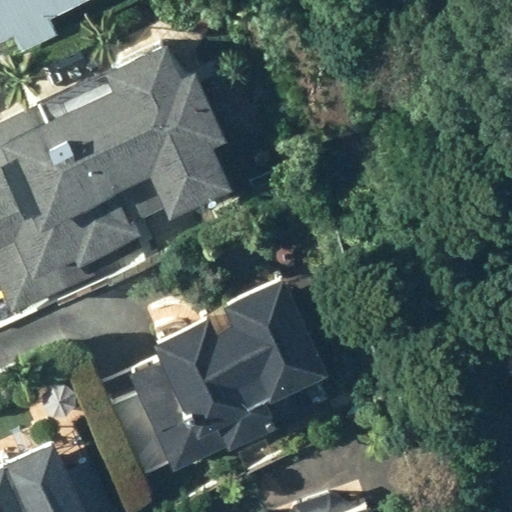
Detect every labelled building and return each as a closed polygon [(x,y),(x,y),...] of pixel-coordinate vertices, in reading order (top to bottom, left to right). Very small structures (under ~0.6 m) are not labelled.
[(0,0),(0,18),(2,23),(39,6),(36,0),(0,0)] [(84,38),(91,56),(0,93),(0,300),(88,265),(76,235),(175,194),(168,177),(213,159),(194,113),(206,107),(179,40),(164,46),(150,11),(84,38)] [(128,391),(162,465),(348,388),(289,247),(228,273),(237,294),(221,301),(211,278),(153,303),(166,334),(139,345),(154,380),(128,391)] [(153,487),(89,353),(64,364),(128,499),(153,487)] [(40,424),(33,410),(0,424),(0,511),(116,511),(66,414),(40,424)] [(360,498),(351,474),(235,511),(398,511),(388,486),(360,498)]
